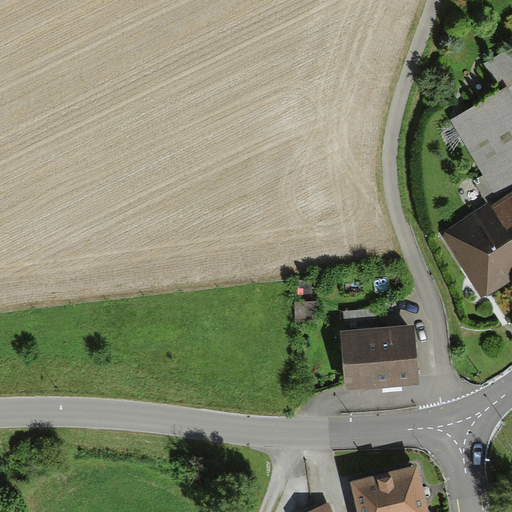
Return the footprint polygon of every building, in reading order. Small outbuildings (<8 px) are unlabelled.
[(508,87),(511,85),(511,56),(508,50),(481,64),(492,84),(503,79),(508,87)] [(494,194),(511,184),(511,94),(508,87),(452,120),(494,194)] [(511,192),(442,235),(482,299),(511,279),(511,192)] [(313,293),(312,279),(297,280),(298,294),(313,293)] [(317,301),(295,301),(295,321),(318,321),(317,301)] [(344,311),(345,330),(379,328),(377,309),(344,311)] [(346,391),(420,385),(415,324),(379,328),(345,330),(341,331),(346,391)] [(350,482),(357,511),(429,511),(418,465),(350,482)] [(331,511),(328,503),(307,511),(331,511)]
